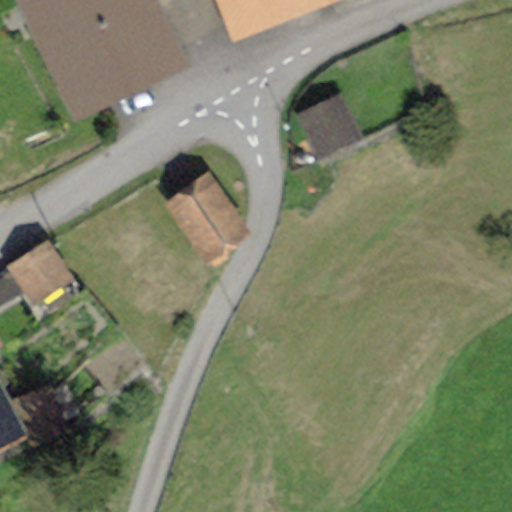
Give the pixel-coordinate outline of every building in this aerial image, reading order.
[(168,21),(152,29),(137,0),(38,0),(82,92),(180,46),(168,21)] [(231,0),(239,19),(287,0),(231,0)] [(355,135),(338,102),(305,118),(322,152),(355,135)] [(242,230),(209,184),(175,208),(208,254),(242,230)] [(49,247),(15,270),(35,300),(69,277),(49,247)] [(64,428),(47,388),(18,400),(35,441),(64,428)]
